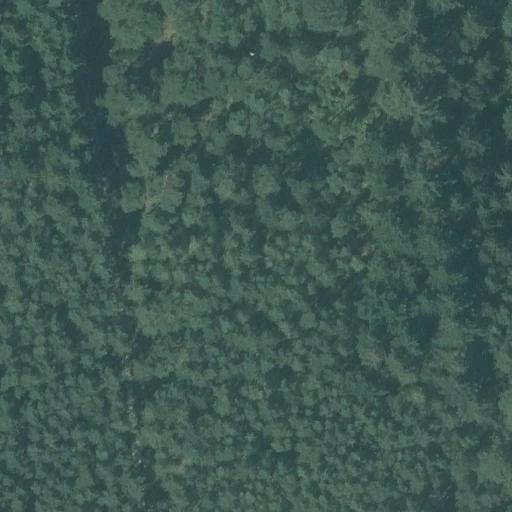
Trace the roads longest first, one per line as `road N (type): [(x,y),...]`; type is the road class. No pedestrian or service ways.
road 1 (track): [(138,511),(102,197)]
road 2 (track): [(102,197),(69,0)]
